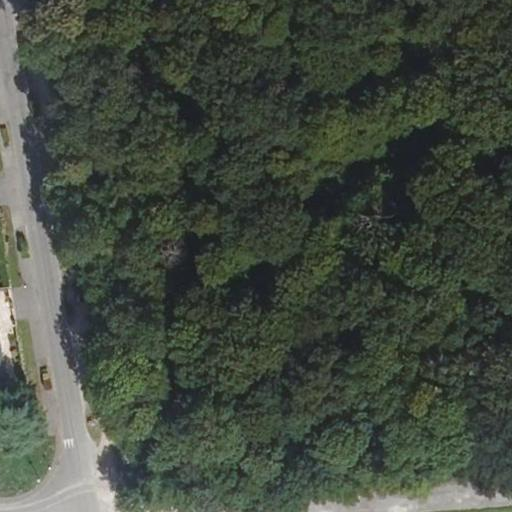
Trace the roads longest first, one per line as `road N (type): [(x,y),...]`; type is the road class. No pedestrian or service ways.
road 1 (tertiary): [(18,65),(80,415),(89,511)]
road 2 (unclassified): [(303,511),(511,492)]
